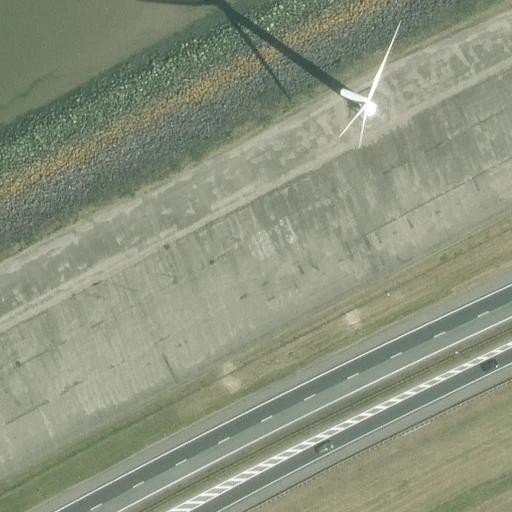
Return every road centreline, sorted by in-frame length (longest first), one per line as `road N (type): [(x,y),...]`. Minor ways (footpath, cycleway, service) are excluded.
road 1 (trunk): [(511,301),(88,511)]
road 2 (trunk): [(204,511),(511,354)]
